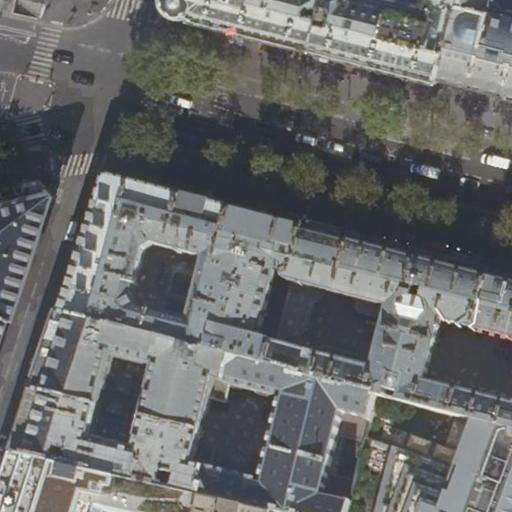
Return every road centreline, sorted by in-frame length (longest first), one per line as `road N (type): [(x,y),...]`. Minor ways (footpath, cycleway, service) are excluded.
road 1 (residential): [(91,115),(0,400)]
road 2 (primary): [(511,196),(234,125)]
road 3 (primary): [(91,115),(234,125)]
road 4 (primary): [(234,125),(167,89),(104,74)]
